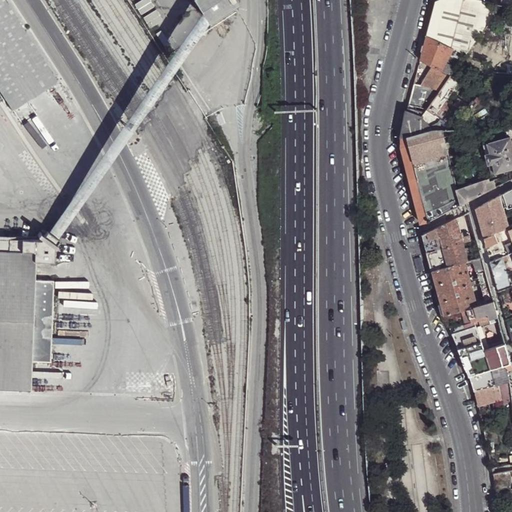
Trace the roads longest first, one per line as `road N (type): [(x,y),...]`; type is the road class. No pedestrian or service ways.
road 1 (primary): [(411,0),(381,111),(382,162),(423,327),(455,413),(472,511)]
road 2 (unclassified): [(248,511),(258,279),(245,156),(260,51),(252,0)]
road 3 (motorway): [(341,511),(328,0)]
road 4 (motorway): [(290,0),(310,483)]
road 5 (unknown): [(142,202),(99,203),(102,338),(186,338)]
